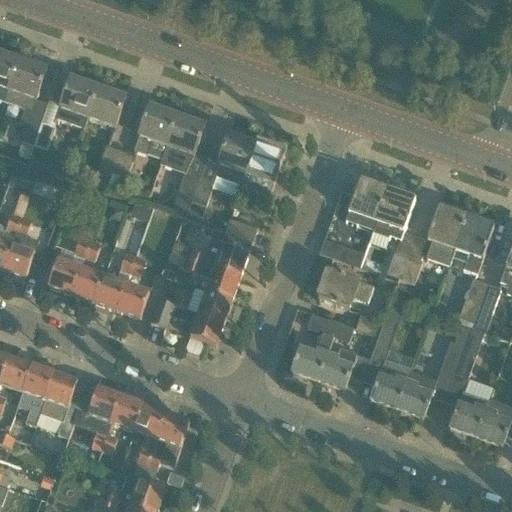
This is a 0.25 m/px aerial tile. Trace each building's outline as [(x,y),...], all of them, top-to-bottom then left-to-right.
[(511,49),(511,46),(511,29),(508,28),(502,45),(511,49)] [(0,104),(4,106),(19,64),(0,56),(0,104)] [(47,74),(19,64),(4,106),(32,115),(36,103),(47,74)] [(89,122),(99,92),(71,82),(60,112),(56,123),(85,133),(89,122)] [(126,102),(99,92),(89,122),(116,132),(126,102)] [(152,145),(167,150),(178,120),(150,110),(134,154),(147,159),(152,145)] [(192,164),(195,160),(206,130),(178,120),(167,150),(163,159),(188,173),(190,168),(192,164)] [(19,145),(34,150),(42,127),(28,122),(19,145)] [(56,132),(42,127),(34,150),(47,155),(56,132)] [(242,189),(257,148),(229,138),(214,178),(242,189)] [(285,158),(257,148),(242,189),(270,198),(285,158)] [(107,193),(113,178),(121,155),(106,149),(92,188),(107,193)] [(113,178),(126,183),(135,160),(121,155),(113,178)] [(185,222),(191,205),(199,183),(185,178),(182,183),(180,189),(178,195),(176,201),(175,207),(174,213),(173,218),(185,222)] [(214,188),(199,183),(191,205),(206,211),(214,188)] [(349,216),(377,226),(387,195),(360,185),(349,216)] [(401,245),(415,205),(387,195),(377,226),(373,237),(389,243),(390,241),(401,245)] [(427,246),(431,248),(426,262),(449,271),(455,256),(467,223),(439,213),(427,246)] [(5,236),(15,240),(22,221),(11,218),(5,236)] [(32,225),(22,221),(15,240),(26,243),(32,225)] [(258,233),(230,223),(225,238),(248,246),(253,248),(258,233)] [(455,256),(469,261),(464,274),(477,279),(494,233),(467,223),(455,256)] [(210,246),(207,256),(206,258),(190,252),(186,262),(240,282),(249,259),(244,257),(248,246),(225,238),(222,245),(210,246)] [(74,259),(70,270),(57,265),(48,291),(71,299),(80,273),(85,263),(91,246),(80,242),(74,259)] [(0,273),(3,275),(12,249),(0,245),(0,273)] [(91,246),(85,263),(94,266),(100,249),(91,246)] [(325,260),(342,266),(360,273),(365,259),(347,252),(330,246),(325,260)] [(12,249),(3,275),(26,283),(35,257),(12,249)] [(511,253),(500,287),(508,290),(506,296),(511,298),(511,253)] [(402,283),(409,261),(395,255),(387,278),(402,283)] [(103,281),(94,307),(117,315),(127,290),(131,278),(137,261),(126,257),(116,286),(103,281)] [(179,272),(211,283),(206,295),(232,304),(240,282),(186,262),(171,257),(165,272),(177,276),(179,272)] [(137,261),(131,278),(140,282),(146,264),(137,261)] [(409,261),(402,283),(414,288),(422,265),(409,261)] [(103,281),(80,273),(71,299),(94,307),(103,281)] [(349,315),(354,302),(368,308),(374,292),(328,276),(319,304),(349,315)] [(473,327),(478,311),(487,287),(473,282),(459,322),(473,327)] [(501,293),(487,287),(478,311),(492,316),(501,293)] [(127,290),(117,315),(140,323),(150,298),(127,290)] [(159,304),(187,314),(191,304),(163,293),(159,304)] [(232,304),(206,295),(198,318),(224,327),(232,304)] [(198,318),(187,314),(159,304),(151,327),(166,332),(170,319),(195,328),(190,341),(216,350),(224,327),(198,318)] [(383,327),(378,341),(370,364),(368,370),(365,378),(378,383),(370,406),(371,406),(372,405),(397,414),(411,375),(411,374),(385,365),(405,309),(391,304),(383,327)] [(328,358),(334,341),(339,327),(312,318),(307,332),(323,337),(316,358),(300,352),(291,378),(293,377),(318,386),(328,358)] [(355,333),(378,341),(383,327),(360,319),(355,333)] [(339,327),(334,341),(349,346),(354,332),(339,327)] [(450,345),(439,378),(453,383),(471,332),(461,328),(454,347),(450,345)] [(453,383),(466,388),(484,337),(471,332),(453,383)] [(362,386),(365,378),(368,370),(370,364),(340,353),(337,361),(328,358),(318,386),(343,395),(343,396),(344,396),(349,381),(362,386)] [(0,387),(9,362),(0,358),(0,387)] [(0,387),(23,396),(32,370),(9,362),(0,387)] [(23,396),(45,404),(55,378),(32,370),(23,396)] [(411,375),(397,414),(422,423),(422,424),(423,424),(437,385),(411,375)] [(55,378),(45,404),(41,415),(41,418),(62,426),(58,438),(68,442),(78,416),(68,413),(78,386),(55,378)] [(111,428),(121,401),(98,393),(88,420),(111,428)] [(451,433),(476,442),(490,404),(489,403),(489,405),(463,396),(449,434),(451,433)] [(144,410),(121,401),(111,428),(134,436),(144,410)] [(511,411),(490,404),(476,442),(501,451),(501,452),(502,453),(511,425),(511,411)] [(136,467),(147,471),(167,418),(144,410),(134,436),(144,439),(139,454),(141,455),(136,467)] [(36,432),(41,418),(41,415),(31,411),(24,428),(36,432)] [(147,471),(157,474),(161,464),(175,468),(181,452),(180,452),(189,426),(167,418),(147,471)] [(102,456),(108,438),(97,435),(91,452),(102,456)] [(0,436),(0,449),(12,454),(16,442),(0,436)] [(108,438),(102,456),(112,459),(117,442),(108,438)] [(167,486),(181,491),(185,480),(171,476),(167,486)] [(0,488),(6,491),(10,481),(0,477),(0,488)] [(126,481),(122,494),(106,489),(102,499),(118,504),(130,508),(139,511),(158,511),(165,495),(126,481)] [(6,491),(0,488),(0,507),(2,509),(8,493),(8,492),(6,491)] [(115,511),(118,504),(102,499),(99,509),(107,511),(115,511)]
